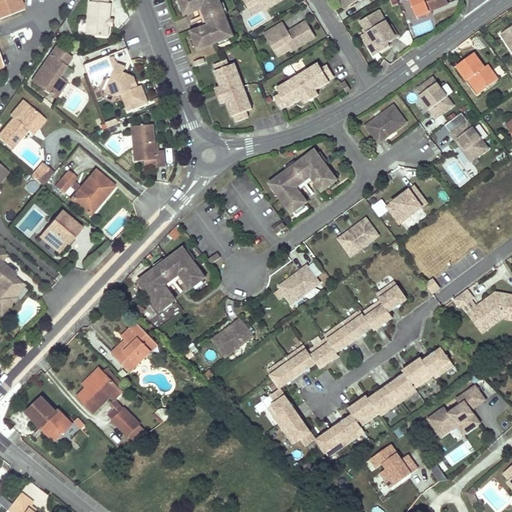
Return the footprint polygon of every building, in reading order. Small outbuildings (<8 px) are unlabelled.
[(0,0),(0,19),(23,11),(18,0),(0,0)] [(108,0),(90,0),(90,2),(87,2),(84,36),(107,38),(108,28),(109,20),(110,5),(108,4),(108,0)] [(220,0),(177,0),(184,18),(201,11),(206,25),(189,32),(197,53),(213,46),(235,38),(220,0)] [(243,0),(249,10),(261,3),(264,9),(266,12),(285,0),(243,0)] [(346,0),(338,0),(345,10),(350,6),(346,0)] [(449,0),(411,0),(417,16),(434,10),(451,3),(449,0)] [(261,3),(249,10),(253,16),(264,9),(261,3)] [(380,10),(360,23),(366,33),(361,36),(367,47),(372,43),(379,54),(392,47),(390,43),(400,37),(392,25),(390,26),(380,10)] [(434,10),(417,16),(418,21),(435,14),(434,10)] [(62,39),(72,35),(67,20),(59,31),(62,39)] [(283,23),(263,35),(274,52),(285,45),(290,52),(291,54),(317,39),(306,21),(289,32),(283,23)] [(511,27),(502,34),(511,48),(511,27)] [(372,43),(367,47),(374,58),(379,54),(372,43)] [(285,45),(274,52),(278,59),(290,52),(285,45)] [(55,48),(31,84),(55,101),(67,84),(58,78),(72,59),(55,48)] [(477,52),(458,65),(468,80),(465,82),(477,97),(485,91),(503,79),(492,63),(487,67),(477,52)] [(206,64),(204,59),(193,63),(195,68),(206,64)] [(223,63),(214,66),(216,72),(215,73),(220,87),(215,88),(222,106),(226,104),(232,119),(234,118),(236,124),(250,119),(248,113),(254,110),(237,65),(231,67),(229,61),(223,63)] [(319,63),(277,89),(280,94),(274,98),(275,101),(281,110),(288,107),(289,109),(302,101),(305,105),(311,102),(315,100),(321,96),(318,92),(331,83),(330,82),(336,78),(328,65),(322,69),(319,63)] [(127,67),(117,64),(105,93),(115,97),(121,95),(127,112),(149,103),(142,86),(139,87),(135,89),(132,82),(134,77),(124,73),(127,67)] [(434,77),(415,91),(437,120),(456,107),(434,77)] [(340,84),(346,94),(351,91),(345,81),(340,84)] [(393,103),(363,124),(377,144),(385,138),(406,122),(393,103)] [(0,135),(0,140),(13,152),(29,133),(36,125),(41,130),(47,122),(26,105),(0,135)] [(469,120),(451,134),(472,163),(491,149),(469,120)] [(36,125),(29,133),(35,137),(41,130),(36,125)] [(154,126),(130,128),(134,163),(155,161),(156,169),(165,167),(163,151),(158,152),(157,139),(154,139),(154,126)] [(282,169),(266,181),(279,199),(289,213),(304,202),(307,200),(296,186),(299,184),(302,181),(306,178),(309,177),(320,191),(337,178),(313,146),(282,169)] [(32,176),(37,180),(48,166),(43,163),(32,176)] [(0,165),(0,184),(9,173),(0,165)] [(43,185),(44,186),(55,173),(48,166),(37,180),(43,185)] [(97,172),(73,200),(93,216),(116,188),(97,172)] [(58,188),(66,194),(78,180),(70,173),(58,188)] [(33,194),(39,185),(30,179),(24,188),(33,194)] [(416,185),(387,206),(401,226),(430,204),(416,185)] [(62,213),(41,237),(60,253),(68,244),(70,245),(82,230),(62,213)] [(368,217),(339,239),(353,259),(382,237),(368,217)] [(282,222),(273,230),(274,232),(276,234),(285,227),(282,222)] [(181,232),(176,227),(168,235),(174,240),(181,232)] [(182,242),(134,278),(158,310),(175,298),(176,297),(166,282),(168,281),(171,278),(175,276),(177,274),(188,288),(206,275),(182,242)] [(8,257),(0,250),(0,318),(0,319),(11,306),(7,302),(20,288),(12,280),(0,268),(0,266),(1,265),(8,257)] [(218,253),(208,260),(212,264),(221,258),(218,253)] [(296,273),(296,265),(287,264),(286,272),(296,273)] [(0,266),(0,268),(12,280),(14,277),(1,265),(0,266)] [(309,265),(279,287),(281,289),(286,296),(293,306),(324,285),(309,265)] [(432,279),(424,285),(432,295),(440,289),(432,279)] [(388,311),(406,298),(394,281),(376,294),(380,300),(362,313),(359,310),(342,322),(323,335),(326,338),(307,351),(303,345),(285,358),(267,371),(274,380),(280,388),(315,362),(320,368),(338,355),(336,352),(372,327),(374,330),(392,317),(388,311)] [(7,302),(11,306),(24,292),(20,288),(7,302)] [(286,296),(281,289),(276,293),(280,300),(286,296)] [(468,289),(455,299),(461,307),(463,305),(472,298),(474,297),(468,289)] [(511,318),(511,293),(496,291),(477,305),(468,312),(475,321),(481,316),(487,325),(493,320),(495,323),(503,317),(511,318)] [(463,305),(468,312),(477,305),(472,298),(463,305)] [(481,316),(475,321),(483,332),(495,323),(493,320),(487,325),(481,316)] [(140,324),(133,317),(119,333),(123,336),(131,328),(133,331),(140,324)] [(242,319),(213,340),(227,360),(256,338),(242,319)] [(123,336),(111,350),(130,368),(151,345),(146,341),(151,335),(140,324),(133,331),(131,328),(123,336)] [(156,339),(151,335),(146,341),(151,345),(156,339)] [(103,358),(109,354),(103,345),(97,349),(103,358)] [(328,456),(364,431),(360,425),(378,412),(380,415),(399,402),(416,389),(414,386),(433,373),(435,376),(453,363),(440,346),(422,359),(420,356),(402,369),(404,372),(368,398),(366,395),(348,408),(352,413),(316,439),(321,446),(328,456)] [(103,368),(99,365),(84,382),(87,385),(103,368)] [(123,381),(106,365),(103,368),(120,385),(123,381)] [(87,385),(79,394),(96,410),(113,392),(120,385),(103,368),(87,385)] [(488,398),(476,382),(456,396),(460,402),(452,408),(448,402),(428,416),(442,435),(462,420),(467,421),(472,428),(482,421),(473,408),(488,398)] [(124,389),(120,385),(113,392),(117,396),(124,389)] [(316,439),(280,388),(270,395),(276,402),(268,408),(282,427),(293,444),(301,438),(306,446),(316,439)] [(57,410),(43,396),(28,411),(43,425),(46,422),(60,436),(74,420),(60,407),(57,410)] [(126,404),(117,396),(113,401),(121,410),(126,404)] [(121,410),(115,416),(132,432),(133,430),(143,420),(126,404),(121,410)] [(138,434),(147,424),(143,420),(133,430),(138,434)] [(391,445),(369,459),(375,468),(382,464),(385,469),(379,473),(390,488),(400,482),(398,479),(402,477),(404,479),(417,470),(408,455),(401,460),(391,445)] [(511,464),(503,472),(508,477),(504,480),(511,488),(511,464)] [(445,477),(437,465),(432,468),(440,481),(445,477)] [(473,487),(466,493),(471,504),(476,502),(473,495),(477,492),(473,487)] [(36,499),(23,489),(10,507),(16,511),(39,511),(36,509),(31,506),(33,503),(36,499)]
